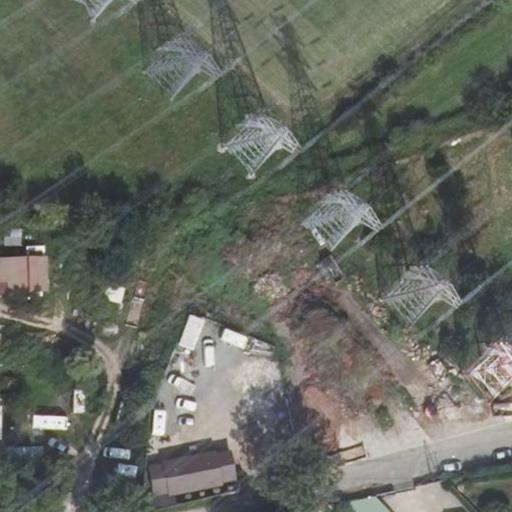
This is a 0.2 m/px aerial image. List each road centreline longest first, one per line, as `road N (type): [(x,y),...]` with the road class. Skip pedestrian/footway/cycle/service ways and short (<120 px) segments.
road 1 (track): [(208,241),(278,260),(321,295),(377,346),(448,453)]
road 2 (track): [(26,0),(157,110),(259,104)]
road 3 (unclassified): [(511,435),(392,467),(271,511)]
road 4 (track): [(472,0),(283,145)]
